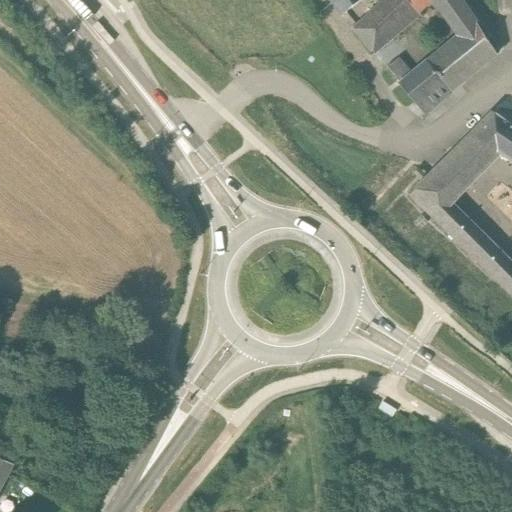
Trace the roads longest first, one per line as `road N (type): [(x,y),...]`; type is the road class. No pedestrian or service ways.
road 1 (unclassified): [(174,134),(253,84),(274,81),(343,126),(414,142),(511,72)]
road 2 (tertiary): [(221,315),(143,455),(145,471)]
road 3 (primary): [(174,134),(64,0)]
road 4 (tertiary): [(145,471),(161,464),(225,376),(262,352)]
road 5 (primary): [(459,389),(432,357),(352,296)]
road 6 (primary): [(325,342),(459,389)]
road 7 (primary): [(272,220),(198,146),(174,134)]
road 8 (primary): [(352,296),(351,271),(335,241),(306,222),(272,220)]
road 9 (primary): [(174,134),(227,249)]
